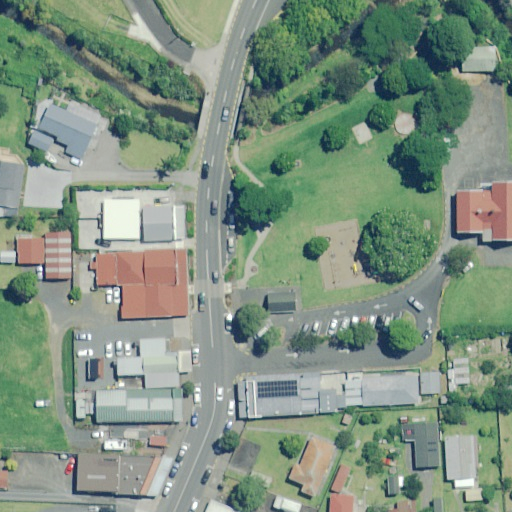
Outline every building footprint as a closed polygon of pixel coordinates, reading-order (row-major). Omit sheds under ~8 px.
[(495,47),(463,48),(463,70),(495,70),(495,47)] [(84,160),(98,128),(49,106),(39,130),(32,127),(25,144),(50,155),(56,142),(70,148),(67,153),(84,160)] [(27,164),(0,160),(0,205),(21,209),(27,164)] [(492,190),(457,190),(458,232),(484,232),(484,241),(511,240),(511,182),(492,182),(492,190)] [(131,198),(107,197),(107,233),(130,233),(131,198)] [(168,202),(138,203),(138,236),(169,235),(168,202)] [(46,240),(18,240),(18,265),(46,264),(46,279),(70,279),(70,234),(46,234),(46,240)] [(183,312),(179,245),(109,249),(111,281),(116,281),(140,279),(142,314),(183,312)] [(142,314),(140,279),(116,281),(118,315),(142,314)] [(296,292),(268,293),(269,313),(297,311),(296,292)] [(160,331),(136,332),(137,352),(110,353),(111,370),(138,368),(139,384),(173,382),(171,347),(161,348),(160,331)] [(99,353),(100,332),(80,332),(79,352),(99,353)] [(469,384),(470,360),(455,359),(454,370),(448,369),(448,379),(456,379),(456,384),(469,384)] [(421,373),(422,394),(441,393),(440,372),(421,373)] [(362,378),(363,405),(419,402),(418,375),(362,378)] [(300,378),(247,381),(249,417),(302,414),(300,378)] [(172,386),(87,387),(87,420),(98,420),(172,420),(172,386)] [(337,390),(320,391),(321,412),(338,412),(338,408),(337,395),(337,390)] [(346,394),(337,395),(338,408),(347,408),(346,394)] [(438,422),(402,424),(403,441),(415,440),(417,468),(441,466),(438,422)] [(108,440),(109,426),(100,425),(100,440),(108,440)] [(168,437),(151,436),(150,446),(167,447),(168,437)] [(301,465),(295,463),(289,478),(304,484),(302,491),(316,497),(336,446),(312,436),(301,465)] [(477,436),(445,437),(447,479),(455,479),(455,487),(474,486),(474,478),(476,478),(475,468),(479,468),(477,436)] [(98,451),(74,450),(73,487),(138,488),(153,453),(98,451)] [(343,464),(332,488),(340,492),(351,468),(343,464)] [(273,479),(253,471),(250,477),(270,485),(273,479)] [(388,477),(389,493),(400,493),(399,486),(404,486),(403,476),(388,477)] [(482,488),(465,489),(466,501),(483,500),(482,488)] [(352,511),(353,496),(331,494),(329,511),(352,511)] [(300,511),(303,505),(277,495),(273,506),(288,511),(300,511)] [(243,511),(211,499),(205,511),(243,511)] [(387,511),(416,511),(416,500),(397,501),(397,509),(388,509),(387,511)] [(443,511),(444,500),(435,500),(434,511),(443,511)]
